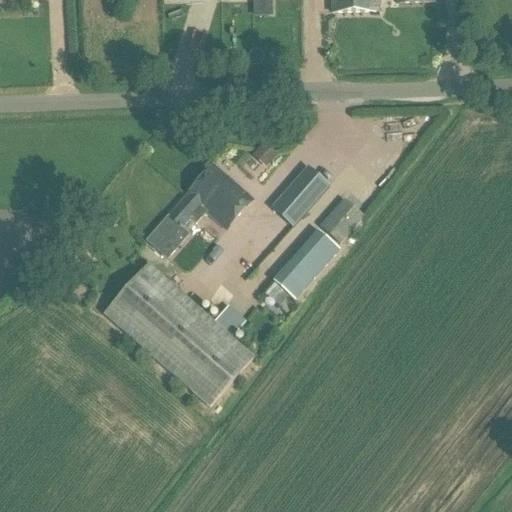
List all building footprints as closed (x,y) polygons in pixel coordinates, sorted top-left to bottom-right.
[(331,0),(332,15),(378,13),(378,0),(331,0)] [(300,180),(328,138),(317,130),(288,172),(300,180)] [(276,155),(264,144),(253,156),(266,167),(276,155)] [(213,167),(146,243),(167,261),(188,236),(180,229),(191,219),(196,224),(205,214),(226,232),(253,201),(213,167)] [(310,171),(275,212),(297,231),(332,190),(310,171)] [(346,202),(324,228),(343,244),(365,219),(346,202)] [(320,231),(273,284),(295,303),(341,249),(320,231)] [(147,269),(103,319),(208,411),(252,361),(147,269)]
